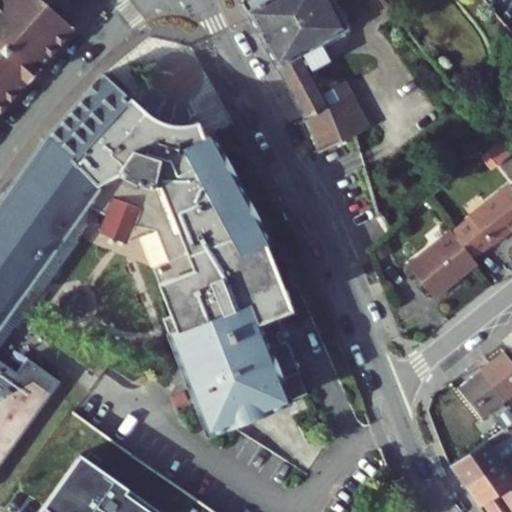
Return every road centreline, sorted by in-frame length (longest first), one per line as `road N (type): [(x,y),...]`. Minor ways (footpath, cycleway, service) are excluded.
road 1 (tertiary): [(391,390),(318,215),(206,0)]
road 2 (tertiary): [(137,0),(0,161)]
road 3 (residential): [(511,297),(391,390)]
road 4 (tertiary): [(445,511),(391,390)]
